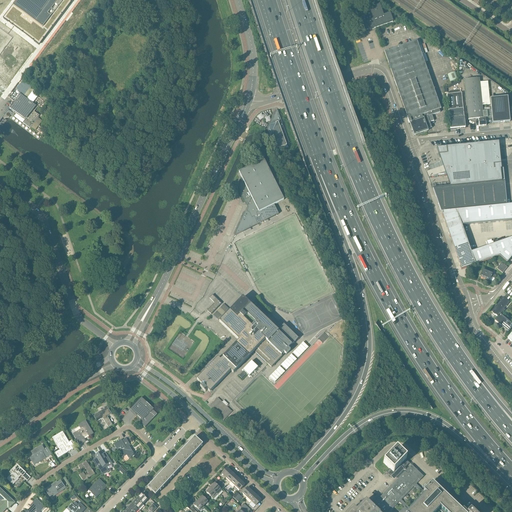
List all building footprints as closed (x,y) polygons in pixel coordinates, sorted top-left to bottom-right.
[(17,10),(8,22),(34,42),(41,33),(46,36),(73,0),(16,0),(12,6),(17,10)] [(383,16),(379,5),(364,10),(361,20),(365,31),(393,22),(390,14),(383,16)] [(409,124),(409,123),(414,136),(428,131),(427,130),(432,128),(430,122),(434,121),(432,115),(440,113),(439,110),(441,109),(423,60),(429,58),(426,49),(420,51),(417,41),(384,52),(408,120),(409,124)] [(448,75),(450,82),(458,79),(455,72),(448,75)] [(468,120),(480,119),(483,119),(483,112),(482,106),(480,83),(479,79),(464,80),(468,120)] [(10,95),(8,98),(14,102),(11,105),(9,108),(9,109),(15,113),(25,121),(23,123),(30,128),(30,127),(31,126),(38,118),(39,116),(33,111),(36,107),(36,106),(27,99),(25,97),(29,91),(27,90),(30,87),(22,81),(13,94),(12,95),(10,95)] [(487,82),(480,83),(482,106),(490,105),(487,82)] [(461,93),(447,95),(447,96),(447,102),(450,129),(465,128),(461,93)] [(490,99),(492,124),(510,122),(509,118),(507,97),(490,99)] [(271,137),(275,150),(286,146),(286,145),(289,143),(277,111),(276,111),(276,112),(275,115),(273,119),(273,120),(271,124),(270,124),(269,127),(268,128),(268,130),(268,131),(268,133),(268,134),(269,135),(270,136),(271,137)] [(478,120),(479,127),(486,126),(485,119),(485,118),(487,118),(487,112),(483,112),(483,119),(480,119),(480,120),(478,120)] [(441,158),(451,187),(504,182),(503,169),(500,169),(497,143),(458,147),(458,146),(436,148),(440,158),(441,158)] [(248,206),(235,236),(234,236),(278,214),(274,205),(284,200),(279,190),(282,188),(271,166),(268,168),(264,160),(239,172),(242,179),(241,180),(240,182),(240,185),(240,186),(240,187),(239,189),(240,190),(240,192),(240,194),(241,196),(241,197),(242,199),(243,201),(244,202),(245,203),(247,205),(248,206)] [(441,212),(443,212),(507,206),(504,182),(451,187),(437,188),(432,189),(433,189),(441,212)] [(499,257),(507,263),(511,256),(511,238),(471,253),(466,238),(461,226),(511,220),(511,205),(507,206),(443,212),(443,215),(442,215),(444,221),(451,242),(460,266),(461,270),(499,257)] [(501,263),(496,269),(502,274),(507,268),(501,263)] [(496,276),(492,274),(483,270),(480,277),(489,281),(493,282),(494,279),(495,279),(496,276)] [(214,303),(207,311),(211,315),(221,304),(212,295),(209,298),(214,303)] [(498,317),(500,314),(510,302),(507,300),(509,297),(507,295),(504,298),(504,297),(491,312),(495,315),(498,317)] [(207,390),(209,392),(210,392),(231,371),(233,373),(254,351),(268,364),(271,368),(282,356),(284,354),(286,355),(290,351),(289,349),(300,337),(294,331),(292,333),(281,323),(275,329),(251,305),(249,304),(243,298),(219,322),(238,341),(220,360),(218,357),(197,379),(202,385),(200,387),(205,392),(207,390)] [(218,320),(229,309),(224,304),(213,315),(218,320)] [(509,332),(511,328),(511,324),(500,314),(498,317),(495,321),(509,332)] [(300,345),(292,353),(295,356),(298,358),(308,348),(303,343),(300,345)] [(291,355),(281,365),(284,368),(286,371),(296,360),(294,358),(291,355)] [(247,366),(253,372),(258,368),(251,362),(247,366)] [(243,370),(249,377),(253,372),(247,366),(243,370)] [(279,367),(269,377),(272,380),(274,383),(285,372),(282,370),(279,367)] [(141,398),(132,408),(144,419),(143,420),(140,423),(145,427),(157,414),(153,410),(154,409),(141,398)] [(232,412),(217,398),(209,407),(223,421),(232,412)] [(107,417),(111,414),(106,406),(104,408),(104,409),(93,416),(97,422),(102,418),(108,428),(112,425),(107,417)] [(93,434),(85,421),(78,425),(80,429),(74,433),(81,444),(85,442),(83,438),(88,435),(89,436),(93,434)] [(60,450),(55,453),(58,458),(73,449),(72,449),(75,447),(72,441),(69,442),(62,432),(52,438),(60,450)] [(164,470),(172,478),(203,445),(195,437),(164,470)] [(128,459),(132,457),(132,456),(133,455),(133,454),(133,453),(133,452),(129,446),(130,446),(126,439),(122,441),(121,440),(114,445),(116,449),(117,449),(119,451),(118,452),(122,458),(126,455),(128,459)] [(33,456),(30,458),(34,465),(51,455),(47,447),(44,449),(42,445),(31,452),(33,456)] [(425,451),(431,456),(434,452),(428,447),(425,451)] [(351,510),(348,511),(472,511),(470,509),(467,511),(465,511),(466,511),(463,509),(462,511),(445,495),(443,493),(437,487),(432,482),(423,491),(416,484),(417,483),(423,477),(411,465),(406,470),(405,468),(409,464),(409,463),(405,460),(406,459),(396,449),(383,463),(389,469),(386,472),(390,476),(391,477),(393,475),(396,477),(395,477),(396,478),(397,479),(380,497),(379,496),(378,494),(369,504),(366,501),(365,500),(363,503),(364,503),(361,506),(361,505),(358,508),(359,508),(356,511),(354,508),(353,508),(352,508),(351,510)] [(101,452),(95,456),(98,460),(95,462),(103,475),(108,472),(106,468),(109,466),(107,464),(110,462),(110,461),(105,453),(103,455),(101,452)] [(83,482),(95,474),(86,461),(78,466),(72,470),(74,473),(84,467),(88,474),(85,476),(83,472),(79,475),(83,482)] [(30,478),(17,465),(9,473),(11,474),(6,479),(11,484),(17,477),(18,478),(21,476),(27,481),(30,478)] [(226,478),(232,472),(227,468),(221,474),(226,478)] [(153,481),(161,489),(172,478),(164,470),(153,481)] [(232,472),(226,478),(230,482),(236,477),(232,472)] [(236,477),(230,482),(234,486),(240,481),(236,477)] [(99,479),(88,491),(96,498),(107,487),(99,479)] [(56,482),(48,488),(49,488),(45,491),(51,498),(65,488),(60,481),(57,483),(56,482)] [(161,489),(153,481),(147,488),(155,496),(161,489)] [(240,481),(234,486),(239,491),(245,485),(240,481)] [(210,488),(218,495),(222,491),(214,483),(210,488)] [(218,495),(210,488),(206,492),(213,500),(218,495)] [(246,498),(252,492),(247,488),(242,494),(246,498)] [(0,511),(2,511),(7,507),(8,509),(14,503),(0,489),(0,511)] [(252,492),(246,498),(251,502),(256,496),(252,492)] [(137,499),(143,505),(148,500),(141,494),(137,499)] [(238,494),(234,499),(236,501),(238,503),(241,500),(242,498),(241,496),(238,494)] [(31,509),(27,511),(43,511),(47,508),(40,496),(32,506),(30,508),(31,509)] [(197,501),(203,507),(208,502),(202,496),(197,501)] [(251,502),(249,505),(253,509),(255,506),(261,500),(256,496),(251,502)] [(235,501),(232,498),(225,506),(228,508),(228,509),(235,501)] [(143,505),(137,499),(132,504),(139,510),(143,505)] [(203,507),(197,501),(193,505),(199,511),(203,507)] [(69,511),(82,511),(85,509),(79,503),(75,507),(72,504),(66,509),(69,511)]
